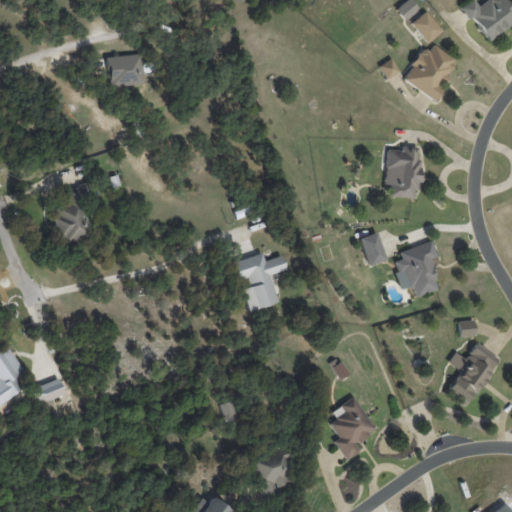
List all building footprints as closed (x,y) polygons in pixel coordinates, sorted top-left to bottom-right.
[(416,11),(410,0),(407,0),(394,7),(400,18),(416,11)] [(472,0),(469,0),(461,6),(485,41),(511,22),(511,9),(505,0),(487,0),(477,7),(472,0)] [(427,43),(441,30),(423,11),(409,24),(427,43)] [(400,78),(430,100),(457,63),(431,45),(427,52),(422,48),(400,78)] [(100,52),(99,85),(144,85),(143,50),(100,52)] [(398,72),(390,58),(377,65),(385,79),(398,72)] [(416,198),(419,158),(415,158),(416,147),(399,146),(399,150),(385,149),(382,184),(388,185),(387,196),(416,198)] [(91,195),(46,199),(51,253),(91,244),(91,195)] [(367,266),(384,260),(374,232),(357,238),(367,266)] [(397,251),(399,259),(392,261),(396,271),(393,272),(398,290),(410,286),(413,296),(437,289),(428,259),(435,257),(430,241),(397,251)] [(279,256),(227,265),(241,311),(281,304),(279,256)] [(457,337),(473,336),(472,320),(456,321),(457,337)] [(498,360),(474,343),(463,359),(453,352),(446,362),(459,371),(446,389),(464,402),(472,392),(474,393),(498,360)] [(20,393),(0,404),(0,347),(5,345),(22,366),(13,377),(20,393)] [(328,362),(337,379),(346,375),(338,357),(328,362)] [(55,374),(24,387),(31,406),(63,392),(55,374)] [(373,430),(353,396),(329,411),(334,419),(328,423),(337,438),(332,441),(343,459),(357,451),(352,443),(373,430)] [(248,459),(260,498),(275,494),(272,486),(291,480),(281,449),(248,459)] [(228,511),(211,496),(205,503),(200,498),(188,510),(190,511),(228,511)]
